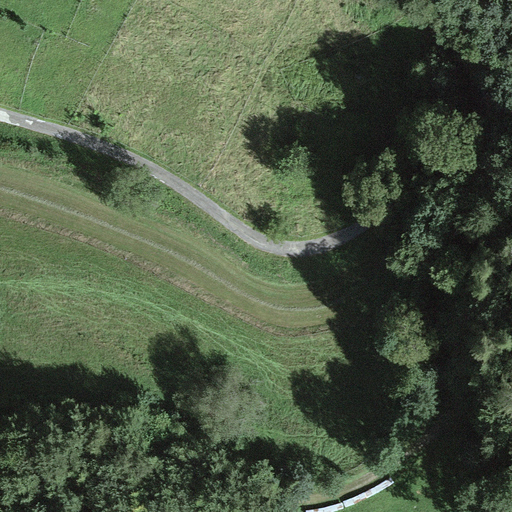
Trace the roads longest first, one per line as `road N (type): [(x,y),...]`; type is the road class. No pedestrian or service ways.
road 1 (residential): [(0,114),(135,159),(256,240),(291,249),(365,229),(487,132)]
road 2 (track): [(461,408),(336,491),(285,497),(159,428),(104,409),(0,427)]
road 3 (track): [(487,132),(483,182),(450,249),(446,320),(461,408),(511,453)]
road 4 (residential): [(406,0),(442,24),(476,72),(487,132)]
